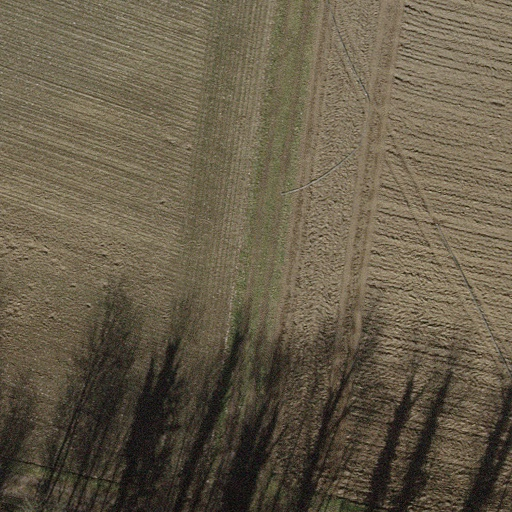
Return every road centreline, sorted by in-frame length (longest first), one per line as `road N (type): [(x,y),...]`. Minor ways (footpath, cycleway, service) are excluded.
road 1 (track): [(232,511),(300,0)]
road 2 (track): [(0,480),(127,511)]
